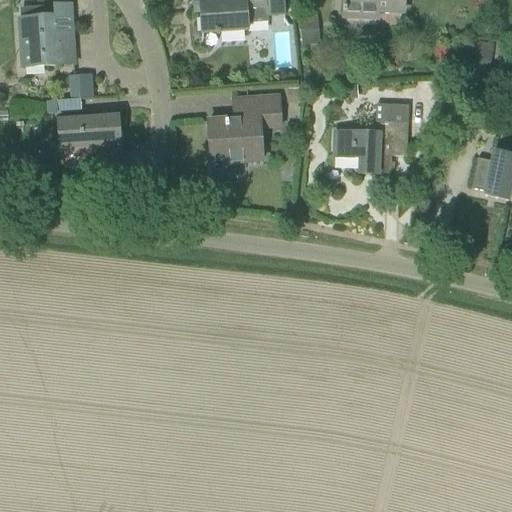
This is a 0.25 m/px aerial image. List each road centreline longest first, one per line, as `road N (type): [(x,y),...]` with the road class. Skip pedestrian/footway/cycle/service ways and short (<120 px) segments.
road 1 (unclassified): [(511,295),(313,252),(161,236)]
road 2 (residential): [(161,236),(159,88),(125,0)]
road 3 (unclassified): [(161,236),(0,222)]
